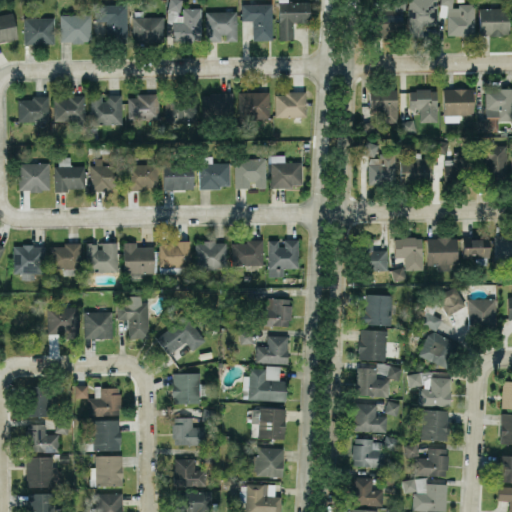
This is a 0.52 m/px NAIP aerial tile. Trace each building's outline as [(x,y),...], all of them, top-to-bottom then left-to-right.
[(172,41),(201,39),(200,7),(180,8),(179,0),(166,0),(167,22),(171,21),(172,41)] [(406,0),(407,34),(420,33),(420,24),(436,24),(434,0),(406,0)] [(309,1),(278,2),(278,39),(293,39),(292,22),(309,21),(309,1)] [(127,4),(95,3),(94,20),(105,21),(104,41),(127,41),(127,4)] [(371,31),(397,34),(400,8),(374,5),(371,31)] [(478,8),(479,35),(507,34),(506,7),(478,8)] [(241,20),(251,20),(252,40),(272,40),(271,8),(241,9),(241,20)] [(236,40),(236,10),(204,11),(205,41),(222,41),(222,40),(236,40)] [(0,41),(16,39),(13,13),(0,14),(0,41)] [(91,14),(60,14),(59,41),(90,41),(91,14)] [(164,16),(132,16),(132,43),(163,44),(164,16)] [(53,17),(23,17),(23,44),(54,43),(53,17)] [(511,87),(484,88),(485,118),(477,118),(477,131),(498,131),(498,120),(511,119),(511,87)] [(397,122),(396,88),(369,88),(369,110),(377,109),(377,121),(363,121),(363,130),(378,130),(378,123),(397,122)] [(473,114),(473,88),(443,88),(443,121),(458,121),(458,115),(473,114)] [(437,121),(436,89),(408,89),(409,108),(419,108),(420,121),(437,121)] [(268,91),(238,91),(239,118),(269,117),(268,91)] [(275,116),(306,116),(305,91),(274,92),(275,116)] [(232,92),(200,93),(201,116),(232,115),(232,92)] [(122,123),(121,93),(103,94),(90,94),(90,124),(122,123)] [(158,119),(158,94),(128,94),(127,119),(158,119)] [(83,96),(54,97),(55,120),(84,119),(83,96)] [(17,98),(17,120),(44,120),(43,97),(17,98)] [(164,99),(165,121),(195,121),(195,99),(164,99)] [(403,134),(415,131),(412,119),(400,122),(403,134)] [(377,144),(365,141),(362,153),(374,156),(377,144)] [(301,161),(284,161),(284,154),(270,154),(270,187),(292,187),(293,184),(301,184),(301,161)] [(211,163),(211,155),(199,156),(200,187),(229,187),(228,163),(211,163)] [(84,189),(84,165),(70,165),(70,156),(58,156),(58,165),(53,165),(54,189),(84,189)] [(368,156),(367,183),(391,184),(392,156),(368,156)] [(265,187),(264,157),(233,158),(234,187),(252,187),(265,187)] [(401,157),(400,183),(429,184),(430,158),(401,157)] [(444,177),(456,176),(456,164),(460,163),(460,157),(443,158),(444,177)] [(101,165),(101,158),(90,158),(91,190),(120,189),(120,164),(101,165)] [(18,190),(49,190),(48,162),(18,162),(18,190)] [(157,188),(157,163),(125,164),(126,189),(157,188)] [(193,188),(192,163),(162,163),(163,189),(193,188)] [(511,233),(493,234),(494,261),(511,260),(511,233)] [(422,269),(421,236),(394,237),(394,257),(404,256),(404,269),(422,269)] [(386,249),(373,249),(372,237),(361,237),(363,270),(387,269),(386,249)] [(427,237),(426,263),(437,263),(437,269),(450,269),(450,263),(456,263),(456,237),(427,237)] [(489,257),(488,237),(462,238),(462,257),(489,257)] [(267,240),(268,276),(283,276),(283,268),(298,267),(297,239),(281,239),(267,240)] [(225,240),(195,241),(195,269),(226,268),(225,240)] [(231,240),(232,264),(262,264),(262,240),(231,240)] [(122,242),(123,273),(154,272),(154,245),(136,245),(136,241),(122,242)] [(80,268),(81,242),(64,242),(64,246),(50,245),(49,267),(80,268)] [(116,242),(85,242),(86,271),(116,270),(116,242)] [(159,273),(189,272),(189,242),(158,242),(159,273)] [(13,271),(20,271),(20,279),(34,279),(34,273),(45,273),(44,244),(12,245),(13,271)] [(393,279),(405,277),(403,266),(391,269),(393,279)] [(436,294),(446,314),(465,305),(455,285),(436,294)] [(391,294),(364,293),(364,323),(391,324),(391,294)] [(146,295),(123,295),(123,301),(116,302),(116,319),(128,319),(128,338),(147,337),(146,295)] [(290,298),(264,297),(263,325),(289,325),(290,298)] [(495,297),(467,298),(467,324),(495,323),(495,297)] [(434,306),(424,301),(415,320),(435,329),(441,317),(431,313),(434,306)] [(47,306),(46,333),(64,333),(64,337),(76,338),(77,307),(47,306)] [(111,310),(83,311),(83,337),(112,337),(111,310)] [(168,354),(185,341),(192,350),(205,340),(185,314),(155,337),(168,354)] [(386,329),(359,328),(358,358),(385,359),(386,329)] [(251,342),(251,330),(239,331),(239,342),(251,342)] [(418,355),(444,366),(454,340),(429,330),(418,355)] [(256,345),(255,362),(287,362),(287,335),(266,335),(266,345),(256,345)] [(279,367),(248,366),(248,375),(243,375),(242,390),(247,390),(247,399),(284,400),(285,380),(278,379),(279,367)] [(375,367),(358,366),(357,394),(387,395),(388,378),(375,378),(375,367)] [(171,403),(199,403),(199,372),(171,372),(171,403)] [(417,404),(449,405),(450,376),(429,376),(429,372),(408,372),(407,385),(418,385),(417,404)] [(501,408),(511,408),(511,381),(502,381),(501,408)] [(75,398),(87,397),(86,384),(74,385),(75,398)] [(47,414),(46,385),(27,385),(28,415),(47,414)] [(119,387),(99,387),(100,397),(87,397),(87,414),(120,414),(119,387)] [(396,414),(399,403),(387,400),(384,412),(396,414)] [(353,430),(385,431),(386,415),(375,415),(376,403),(354,402),(353,430)] [(284,437),(285,408),(251,407),(250,436),(284,437)] [(420,438),(447,439),(448,409),(421,408),(420,438)] [(511,442),(511,412),(500,412),(500,442),(511,442)] [(172,444),(204,444),(204,426),(191,426),(191,416),(172,417),(172,444)] [(119,449),(119,419),(91,419),(92,450),(119,449)] [(44,423),(25,423),(26,451),(58,450),(58,433),(45,433),(44,423)] [(382,447),(393,450),(397,438),(385,435),(382,447)] [(352,465),(383,466),(384,439),(353,438),(352,465)] [(418,455),(416,442),(404,444),(405,456),(418,455)] [(283,447),(256,447),(256,455),(248,455),(248,475),(283,475),(283,447)] [(447,448),(427,447),(427,456),(413,456),(413,474),(446,475),(447,448)] [(90,485),(122,484),(121,454),(94,455),(94,466),(90,466),(90,485)] [(511,454),(498,455),(498,481),(511,480),(511,454)] [(52,455),(25,456),(26,486),(60,485),(59,467),(52,467),(52,455)] [(173,485),(206,486),(206,468),(193,468),(193,458),(174,458),(173,485)] [(372,476),(352,476),(350,503),(381,505),(382,489),(372,488),(372,476)] [(416,490),(415,485),(414,478),(402,480),(404,492),(416,490)] [(262,495),(262,484),(240,483),(240,501),(245,501),(244,511),(280,511),(280,495),(262,495)] [(412,509),(445,510),(446,483),(426,483),(425,491),(412,491),(412,509)] [(511,511),(511,486),(497,486),(497,500),(509,500),(508,511),(511,511)] [(195,511),(194,511),(211,511),(211,490),(176,491),(176,511),(195,511)] [(27,492),(27,511),(54,511),(54,492),(27,492)] [(121,511),(121,492),(95,492),(95,507),(91,507),(91,511),(121,511)]
